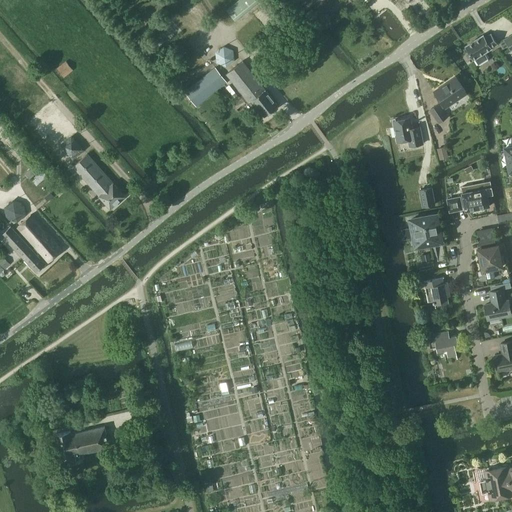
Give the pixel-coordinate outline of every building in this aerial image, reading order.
[(260,0),(238,0),(226,10),(235,21),(260,0)] [(489,57),(485,51),(498,43),(492,32),(486,36),(484,34),(466,45),(475,58),(476,57),(480,63),(489,57)] [(215,53),(216,63),(226,68),(235,61),(233,50),(223,46),(215,53)] [(226,73),(248,99),(249,102),(252,99),(265,115),(278,104),(243,59),(226,73)] [(56,68),(63,77),(72,70),(66,61),(56,68)] [(186,90),(197,104),(227,80),(216,66),(186,90)] [(441,101),(438,104),(438,103),(431,108),(440,121),(446,116),(441,108),(444,106),(445,106),(467,92),(456,76),(434,91),(441,101)] [(229,84),(226,87),(231,93),(234,90),(229,84)] [(413,128),(411,117),(394,120),(398,141),(409,139),(410,146),(423,143),(420,126),(413,128)] [(59,143),(71,158),(83,148),(70,133),(59,143)] [(446,146),(437,149),(440,160),(449,157),(446,146)] [(73,166),(110,208),(125,196),(88,153),(73,166)] [(23,172),(28,178),(37,171),(32,164),(23,172)] [(30,179),(36,186),(48,177),(42,170),(30,179)] [(461,186),(462,192),(466,210),(490,205),(486,187),(485,182),(475,184),(461,186)] [(420,189),(423,206),(435,204),(432,187),(420,189)] [(43,197),(46,201),(53,195),(50,191),(43,197)] [(460,197),(448,199),(450,211),(463,209),(460,197)] [(2,206),(4,215),(6,218),(15,221),(24,213),(22,204),(19,201),(10,198),(2,206)] [(437,214),(411,219),(411,222),(409,223),(411,230),(413,229),(414,235),(412,235),(413,242),(415,242),(416,245),(442,240),(437,214)] [(11,226),(2,234),(37,272),(40,269),(46,264),(37,254),(39,251),(49,261),(62,249),(30,215),(17,227),(37,248),(34,251),(11,226)] [(481,248),(479,249),(480,257),(481,256),(483,262),(481,262),(483,270),(485,269),(487,279),(495,277),(493,269),(499,268),(500,266),(502,266),(501,263),(502,262),(501,257),(500,256),(498,245),(496,245),(495,238),(479,241),(481,248)] [(444,277),(424,281),(429,302),(433,301),(434,302),(435,302),(436,307),(449,304),(447,291),(450,290),(448,282),(445,283),(444,277)] [(503,288),(492,291),(490,291),(492,300),(493,300),(493,303),(485,304),(488,319),(511,314),(509,299),(505,300),(503,288)] [(448,330),(428,334),(430,347),(436,346),(438,352),(445,351),(447,351),(448,356),(457,354),(456,349),(459,348),(456,334),(449,336),(448,330)] [(511,340),(501,343),(502,350),(503,349),(504,353),(495,355),(498,371),(511,368),(511,340)] [(227,382),(220,383),(222,391),(229,390),(227,382)] [(109,447),(105,427),(71,434),(70,430),(55,434),(62,465),(76,461),(74,455),(109,447)] [(511,490),(511,468),(508,469),(507,467),(486,471),(487,478),(479,479),(482,492),(490,491),(491,497),(511,493),(511,491),(511,490)] [(211,481),(204,483),(206,490),(207,490),(207,492),(214,490),(211,481)]
